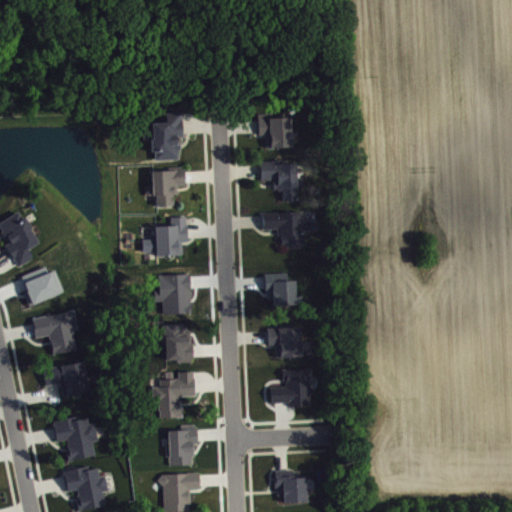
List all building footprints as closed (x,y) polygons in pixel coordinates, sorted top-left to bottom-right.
[(180,110),(180,118),(181,118),(182,124),(182,135),(176,135),(176,141),(179,140),(179,144),(179,148),(177,148),(177,157),(153,158),(153,150),(150,150),(149,138),(151,138),(151,121),(165,120),(164,111),(180,110)] [(256,111),(256,124),(256,132),(263,132),(263,134),(263,145),(290,144),(290,114),(275,114),(275,111),(256,111)] [(280,162),(280,158),(258,159),(258,169),(259,179),(271,178),(271,184),(271,188),(280,187),(281,199),(295,198),(295,188),(306,188),(306,175),(296,175),(295,161),(280,162)] [(176,184),(185,183),(184,175),(184,167),(180,167),(180,164),(166,165),(167,168),(152,169),(150,169),(151,194),(154,193),(155,204),(156,204),(170,203),(170,192),(176,192),(176,187),(176,184)] [(0,220),(17,210),(21,216),(23,214),(31,226),(29,227),(37,240),(26,247),(30,255),(17,264),(13,257),(5,244),(9,241),(6,236),(4,237),(0,230),(1,229),(0,227),(0,220)] [(261,212),(261,219),(262,227),(275,227),(276,231),(276,234),(279,234),(280,244),(285,244),(285,246),(295,245),(295,242),(302,242),(302,229),(309,228),(309,220),(315,219),(315,217),(312,217),(312,211),(298,212),(298,210),(261,212)] [(181,252),(181,241),(181,240),(187,239),(186,231),(186,222),(184,222),(184,215),(169,216),(169,224),(153,225),(155,254),(181,252)] [(66,294),(57,271),(50,274),(48,268),(22,278),(33,306),(66,294)] [(276,306),(299,305),(298,282),(290,282),(289,274),(267,275),(268,300),(275,300),(276,306)] [(30,316),(72,307),(76,327),(70,328),(74,347),(51,352),(49,340),(47,332),(34,335),(32,326),(30,316)] [(161,321),(162,341),(163,341),(164,357),(175,357),(175,360),(190,360),(190,356),(191,356),(191,349),(191,340),(189,340),(189,332),(189,327),(185,327),(185,324),(181,324),(181,321),(161,321)] [(266,326),(273,326),(273,323),(285,322),(285,326),(299,325),(300,354),(274,355),(273,345),(273,343),(266,343),(266,334),(266,326)] [(41,367),(44,383),(52,382),(59,381),(59,383),(61,393),(87,389),(81,359),(41,367)] [(308,384),(307,366),(280,367),(281,377),(283,377),(283,379),(283,383),(268,384),(268,401),(279,400),(286,400),(286,404),(307,403),(307,393),(312,387),(308,384)] [(194,369),(195,394),(176,394),(176,399),(179,399),(179,402),(180,416),(159,416),(159,408),(157,408),(157,401),(151,401),(151,385),(158,385),(158,377),(177,377),(177,370),(194,369)] [(51,419),(54,430),(56,440),(65,438),(67,448),(64,449),(66,459),(94,452),(91,439),(97,437),(93,421),(87,423),(86,415),(77,417),(76,413),(51,419)] [(179,423),(179,428),(167,428),(168,463),(191,462),(191,454),(193,454),(193,450),(193,441),(197,441),(196,433),(196,426),(194,426),(193,423),(179,423)] [(61,468),(86,463),(87,466),(96,465),(98,474),(104,473),(106,488),(101,489),(104,503),(76,508),(74,499),(77,498),(77,496),(75,487),(65,489),(63,480),(61,468)] [(304,499),(282,500),(281,494),(276,494),(275,490),(275,486),(273,486),(272,475),(273,475),(273,469),(281,469),(290,468),(291,476),(303,475),(304,499)] [(161,483),(162,510),(187,509),(187,501),(189,501),(188,486),(198,486),(197,470),(161,471),(161,472),(155,478),(161,483)]
